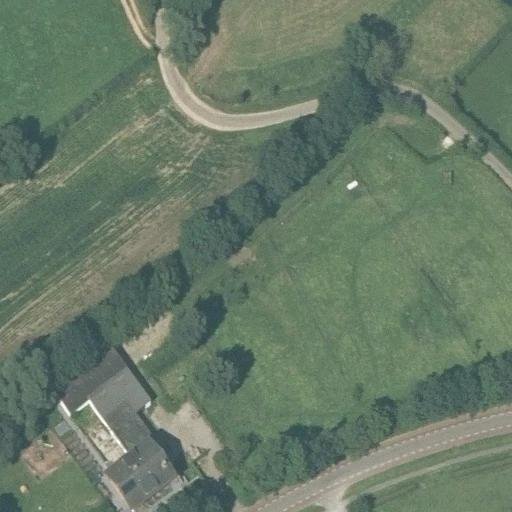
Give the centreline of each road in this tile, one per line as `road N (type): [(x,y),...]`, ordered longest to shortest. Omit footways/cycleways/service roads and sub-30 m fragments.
road 1 (unclassified): [(511,182),(404,93),(358,92),(241,122),(210,117),(188,103),(170,73),(158,0)]
road 2 (tertiary): [(266,511),(358,466),(511,417)]
